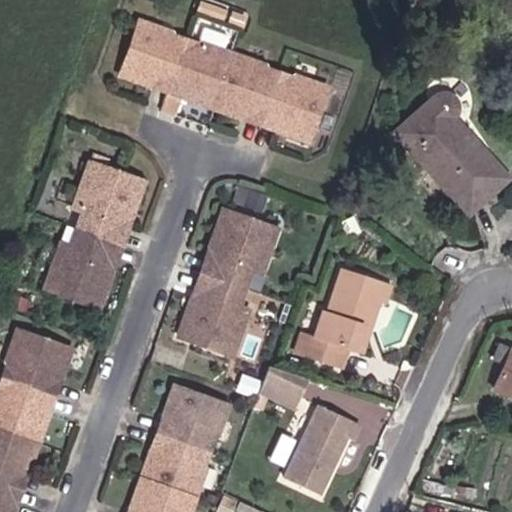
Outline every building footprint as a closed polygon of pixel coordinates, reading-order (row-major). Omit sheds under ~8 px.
[(210,88),(232,96),(251,42),(161,9),(142,63),(169,73),(171,67),(190,74),(212,82),(210,88)] [(297,119),(323,128),(342,73),(251,42),(232,96),(259,106),(261,99),(280,106),(299,113),(297,119)] [(189,80),(190,74),(171,67),(169,73),(189,80)] [(210,88),(212,82),(190,74),(189,80),(210,88)] [(477,205),(511,178),(511,167),(469,110),(474,105),(476,96),(475,92),(471,85),(465,83),(461,83),(454,84),(409,117),(477,205)] [(278,112),(280,106),(261,99),(259,106),(278,112)] [(278,112),(297,119),(299,113),(280,106),(278,112)] [(133,218),(143,221),(156,181),(103,162),(87,209),(95,212),(103,214),(97,232),(125,242),(133,218)] [(269,272),(279,276),(295,230),(241,211),(227,251),(236,254),(227,278),(246,285),(255,288),(262,270),(269,272)] [(89,230),(97,232),(103,214),(95,212),(89,230)] [(125,242),(135,245),(143,221),(133,218),(125,242)] [(117,267),(125,242),(97,232),(89,230),(80,227),(58,288),(114,308),(126,271),(117,267)] [(117,267),(126,271),(135,245),(125,242),(117,267)] [(219,275),(227,278),(236,254),(227,251),(219,275)] [(392,293),(398,277),(354,262),(349,277),(351,278),(392,293)] [(255,288),(263,291),(269,272),(262,270),(255,288)] [(209,301),(217,304),(227,278),(219,275),(209,301)] [(312,351),(322,354),(351,278),(349,277),(338,311),(333,309),(325,332),(320,330),(312,351)] [(398,296),(400,291),(405,280),(398,277),(392,293),(398,296)] [(196,338),(251,356),(267,312),(257,308),(249,305),(255,288),(246,285),(227,278),(217,304),(209,301),(196,338)] [(374,321),(381,323),(392,293),(351,278),(322,354),(348,363),(355,342),(362,344),(366,346),(374,321)] [(249,305),(257,308),(263,291),(255,288),(249,305)] [(366,346),(372,348),(381,323),(374,321),(366,346)] [(68,379),(75,381),(84,354),(31,336),(0,424),(0,428),(52,446),(60,423),(53,421),(61,400),(68,379)] [(348,363),(356,365),(362,344),(355,342),(348,363)] [(309,390),(287,382),(294,364),(282,360),(270,390),(304,403),(309,390)] [(287,382),(309,390),(316,372),(294,364),(287,382)] [(309,390),(319,394),(327,376),(316,372),(309,390)] [(61,400),(68,402),(75,381),(68,379),(61,400)] [(150,480),(204,499),(237,406),(183,386),(173,415),(181,418),(173,440),(165,460),(157,457),(150,480)] [(304,403),(314,406),(319,394),(309,390),(304,403)] [(53,421),(60,423),(68,402),(61,400),(53,421)] [(302,481),(340,499),(365,444),(371,446),(378,431),(335,411),(302,481)] [(165,437),(173,440),(181,418),(173,415),(165,437)] [(34,473),(42,476),(52,446),(0,428),(0,511),(21,511),(20,511),(27,492),(34,473)] [(157,457),(165,460),(173,440),(165,437),(157,457)] [(27,492),(35,495),(42,476),(34,473),(27,492)] [(199,511),(204,499),(150,480),(139,511),(140,511),(199,511)] [(225,509),(232,511),(241,511),(247,498),(232,491),(225,509)] [(20,511),(21,511),(29,511),(35,495),(27,492),(20,511)]
